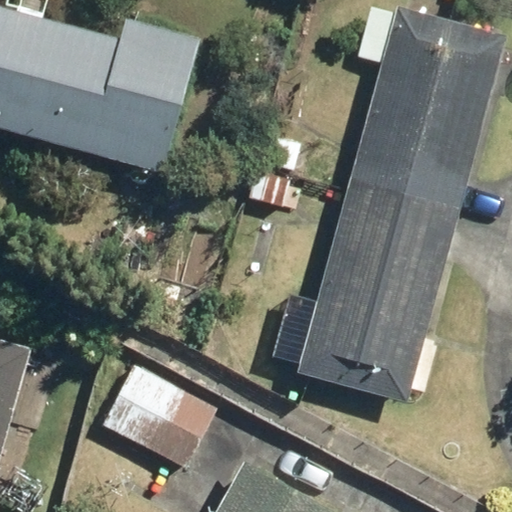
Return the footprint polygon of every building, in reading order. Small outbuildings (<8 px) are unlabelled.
[(509,38),(399,9),(397,16),(373,10),(360,59),(383,65),(319,303),(291,296),(274,359),(302,367),(299,376),(410,406),(509,38)] [(123,44),(0,11),(0,133),(165,177),(202,43),(129,23),(123,44)] [(0,467),(32,354),(0,344),(0,467)] [(219,411),(137,368),(105,428),(188,471),(219,411)] [(329,511),(246,466),(220,511),(329,511)]
